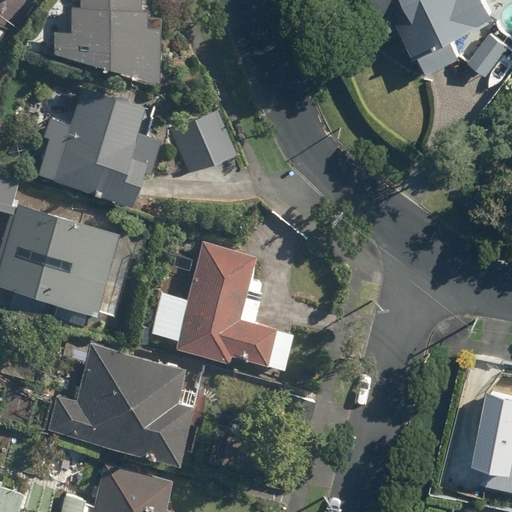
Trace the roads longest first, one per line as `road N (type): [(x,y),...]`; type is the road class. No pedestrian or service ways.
road 1 (residential): [(248,0),(305,138),(341,177),(425,241)]
road 2 (residential): [(425,241),(358,511)]
